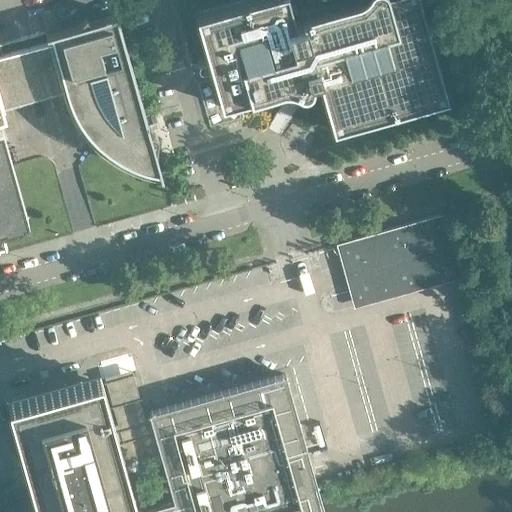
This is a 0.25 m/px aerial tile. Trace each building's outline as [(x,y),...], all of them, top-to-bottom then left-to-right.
[(158,171),(160,175),(160,176),(162,176),(116,13),(113,14),(109,0),(0,0),(0,221),(0,222),(0,221),(0,220),(24,214),(23,212),(22,212),(16,191),(17,191),(17,189),(16,189),(10,168),(11,168),(10,166),(3,145),(4,145),(4,143),(3,143),(0,132),(0,106),(8,105),(8,104),(8,105),(66,89),(68,96),(71,103),(75,111),(79,118),(83,125),(88,131),(94,137),(99,143),(106,148),(113,153),(120,157),(127,161),(135,164),(142,167),(150,169),(158,171)] [(447,97),(419,0),(353,0),(300,15),(302,22),(296,24),(289,0),(252,0),(196,16),(222,106),(288,88),(287,83),(305,78),(306,82),(318,78),(333,130),(447,97)] [(359,258),(367,284),(414,271),(407,244),(359,258)] [(117,423),(114,424),(125,462),(160,452),(177,511),(323,511),(285,374),(149,412),(150,416),(145,417),(131,369),(104,376),(109,393),(109,394),(117,423)] [(100,375),(7,401),(39,511),(139,511),(125,462),(114,424),(100,375)]
